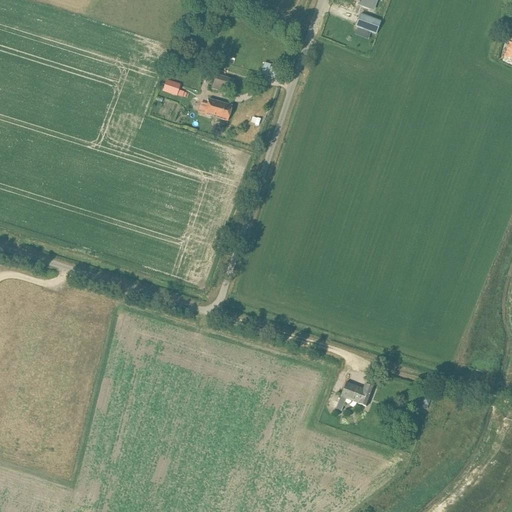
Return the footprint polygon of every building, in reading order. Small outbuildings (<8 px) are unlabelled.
[(352,0),(358,2),(357,5),(367,8),(370,0),(352,0)] [(361,13),(356,27),(375,35),(380,20),(361,13)] [(231,91),(234,80),(216,74),(211,89),(220,91),(221,87),(231,91)] [(167,81),(163,91),(176,95),(177,95),(182,97),(184,92),(178,90),(180,85),(167,81)] [(227,122),(232,107),(208,100),(204,115),(227,122)] [(363,389),(346,382),(340,397),(336,409),(341,411),(346,399),(358,404),(366,407),(374,388),(365,385),(363,389)] [(424,396),(421,403),(423,404),(422,408),(427,410),(429,406),(431,398),(424,396)]
